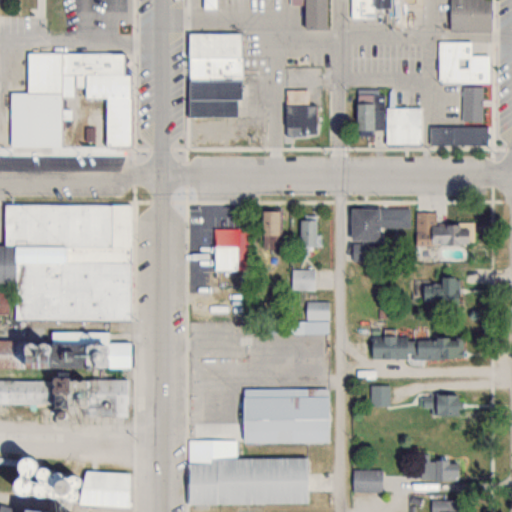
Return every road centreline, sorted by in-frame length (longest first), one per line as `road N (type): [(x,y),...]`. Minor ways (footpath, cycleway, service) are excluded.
road 1 (residential): [(162,511),(161,0)]
road 2 (residential): [(511,174),(163,177)]
road 3 (residential): [(163,177),(0,179)]
